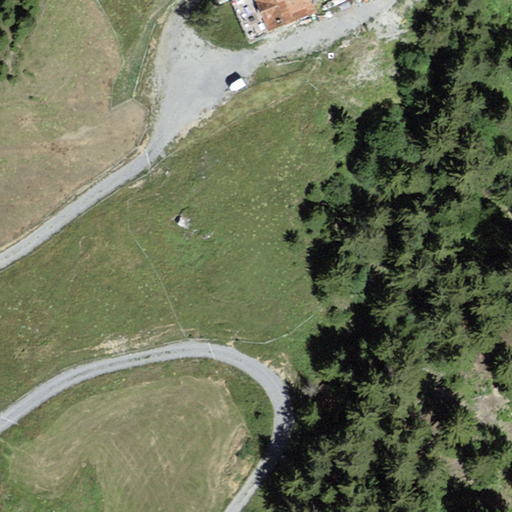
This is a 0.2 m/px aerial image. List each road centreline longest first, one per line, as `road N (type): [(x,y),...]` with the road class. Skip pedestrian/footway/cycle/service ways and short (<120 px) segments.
road 1 (track): [(0,420),(56,379),(172,350),(220,356),(270,394),(272,430),(226,511)]
road 2 (track): [(226,61),(178,78),(150,139),(124,170),(0,257)]
